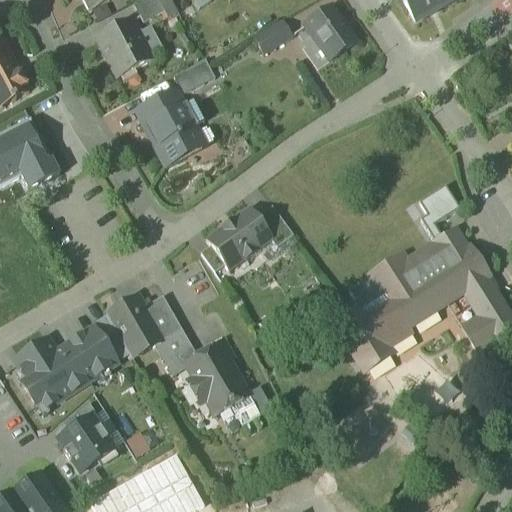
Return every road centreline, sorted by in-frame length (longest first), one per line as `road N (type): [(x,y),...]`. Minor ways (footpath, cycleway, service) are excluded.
road 1 (residential): [(167,239),(411,72)]
road 2 (residential): [(28,0),(75,95),(167,239)]
road 3 (residential): [(0,343),(167,239)]
road 4 (residential): [(411,72),(511,213)]
